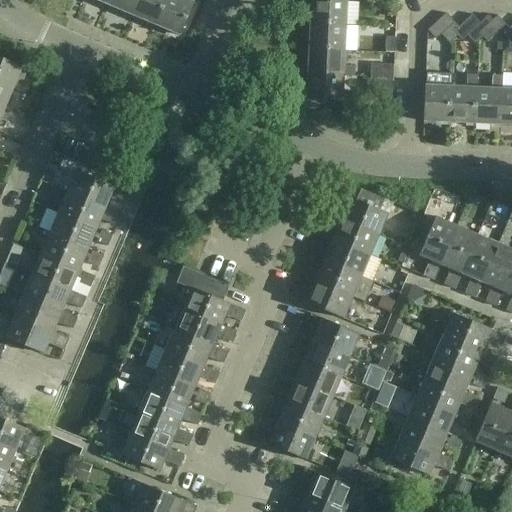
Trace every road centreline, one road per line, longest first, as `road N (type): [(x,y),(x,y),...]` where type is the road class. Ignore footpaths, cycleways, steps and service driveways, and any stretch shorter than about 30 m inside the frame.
road 1 (residential): [(239,511),(248,487),(196,465),(268,306),(258,265)]
road 2 (residential): [(413,164),(417,21),(443,2),(511,6)]
road 3 (residential): [(0,244),(81,51)]
road 4 (residential): [(258,265),(305,146)]
road 5 (unclassified): [(305,146),(193,97)]
road 6 (unclassified): [(193,97),(81,51)]
